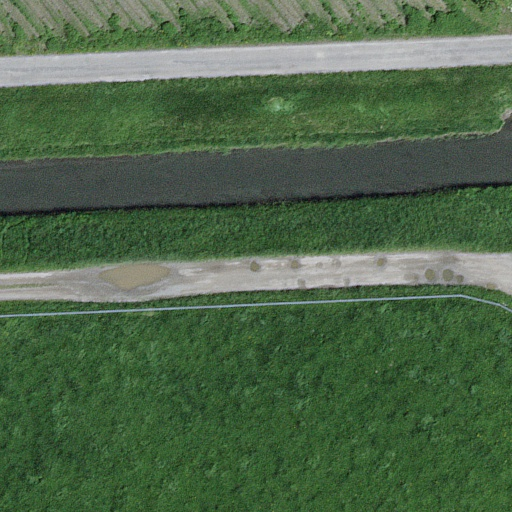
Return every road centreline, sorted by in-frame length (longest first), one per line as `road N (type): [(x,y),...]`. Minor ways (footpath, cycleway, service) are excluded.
road 1 (unclassified): [(511,49),(0,74)]
road 2 (track): [(0,293),(511,270)]
